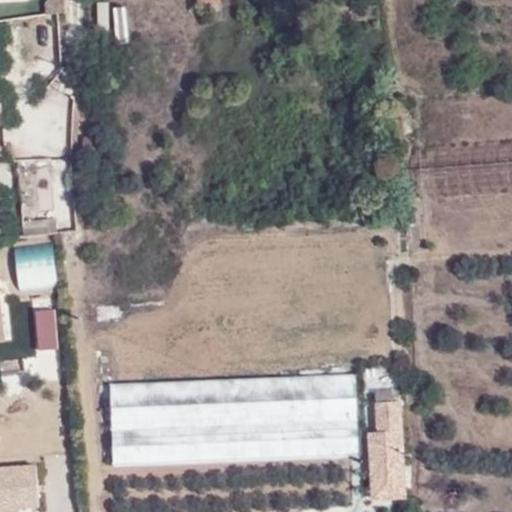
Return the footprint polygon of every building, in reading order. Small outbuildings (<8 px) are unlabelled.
[(221,8),(221,0),(194,0),(195,8),(221,8)] [(129,36),(126,3),(113,4),(116,38),(129,36)] [(46,58),(44,20),(17,21),(19,59),(46,58)] [(511,243),(511,90),(416,98),(427,250),(511,243)] [(92,158),(94,137),(84,136),(81,157),(92,158)] [(109,339),(115,462),(359,453),(357,374),(393,372),(386,238),(195,245),(199,336),(109,339)] [(19,288),(57,285),(54,242),(16,245),(19,288)] [(405,448),(402,401),(377,403),(378,432),(384,431),(386,449),(405,448)] [(0,463),(0,508),(40,506),(37,461),(0,463)] [(391,511),(387,461),(117,482),(119,511),(391,511)]
